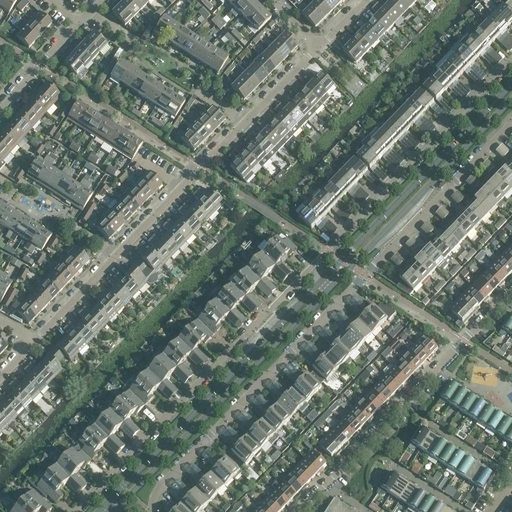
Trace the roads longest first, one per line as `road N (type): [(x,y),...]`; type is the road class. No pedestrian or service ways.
road 1 (residential): [(511,60),(76,511)]
road 2 (secondary): [(511,81),(99,511)]
road 3 (secondary): [(116,511),(511,99)]
road 4 (residential): [(511,123),(158,492),(155,511)]
road 5 (residential): [(299,511),(511,291)]
road 6 (residential): [(112,264),(319,48)]
